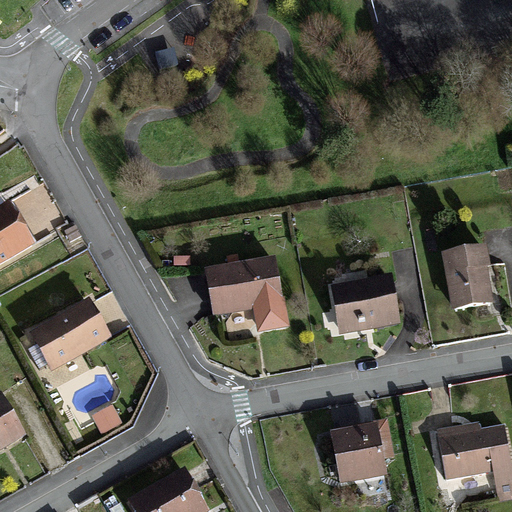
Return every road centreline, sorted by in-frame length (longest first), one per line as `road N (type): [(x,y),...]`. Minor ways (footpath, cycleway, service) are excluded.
road 1 (residential): [(24,87),(43,146),(199,408)]
road 2 (residential): [(199,408),(511,351)]
road 3 (residential): [(34,511),(199,408)]
road 4 (residential): [(24,87),(60,43),(119,0)]
